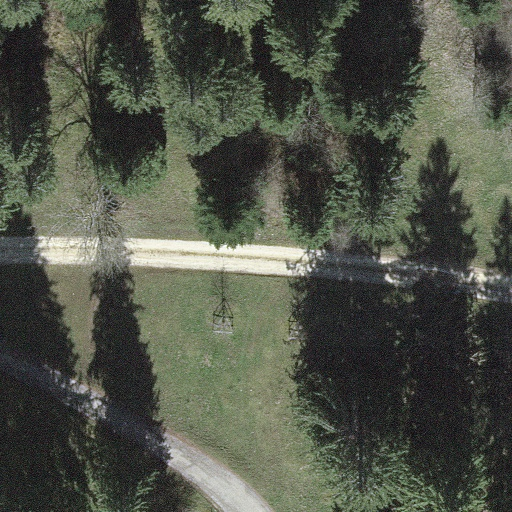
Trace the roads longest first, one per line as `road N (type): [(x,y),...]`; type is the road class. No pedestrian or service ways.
road 1 (track): [(0,240),(154,240),(511,283)]
road 2 (unclassified): [(248,511),(209,477),(119,423),(0,364)]
